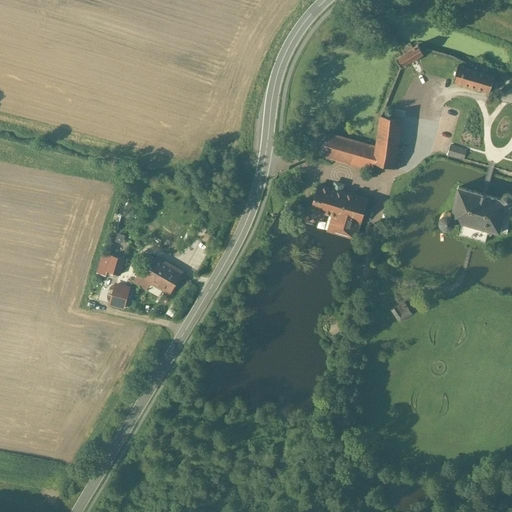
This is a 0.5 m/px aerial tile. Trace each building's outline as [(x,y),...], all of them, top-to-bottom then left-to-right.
[(398,52),(401,56),(413,48),(410,43),(397,51),(398,52)] [(401,56),(397,59),(402,67),(423,53),(422,51),(418,45),(413,48),(401,56)] [(494,76),(458,65),(453,82),(489,93),(494,76)] [(401,120),(380,116),(376,147),(373,162),(374,162),(394,168),(401,120)] [(376,147),(329,134),(323,155),(373,170),(374,162),(373,162),(376,147)] [(466,150),(450,145),(447,154),(464,159),(466,150)] [(343,184),(334,181),(331,189),(341,191),(343,184)] [(336,190),(319,185),(312,208),(333,215),(329,231),(355,238),(359,222),(360,222),(367,199),(336,190)] [(501,199),(458,188),(452,215),(450,214),(447,214),(445,215),(443,217),(443,219),(443,222),(444,224),(446,225),(448,226),(451,226),(453,225),(455,222),(455,220),(463,222),(489,230),(500,233),(500,232),(507,234),(511,210),(511,208),(511,207),(510,206),(509,206),(510,205),(511,204),(511,203),(511,196),(510,195),(507,194),(505,194),(503,195),(502,197),(501,199)] [(489,230),(463,222),(459,236),(485,243),(489,230)] [(118,233),(116,239),(124,242),(126,235),(118,233)] [(125,259),(112,255),(109,263),(106,262),(102,274),(106,275),(107,271),(120,275),(125,259)] [(182,272),(157,257),(144,278),(144,279),(152,284),(170,294),(182,272)] [(144,278),(138,275),(133,282),(148,290),(152,284),(144,279),(144,278)] [(129,289),(116,285),(111,303),(123,307),(129,289)] [(404,302),(392,310),(399,320),(401,321),(412,314),(404,302)]
